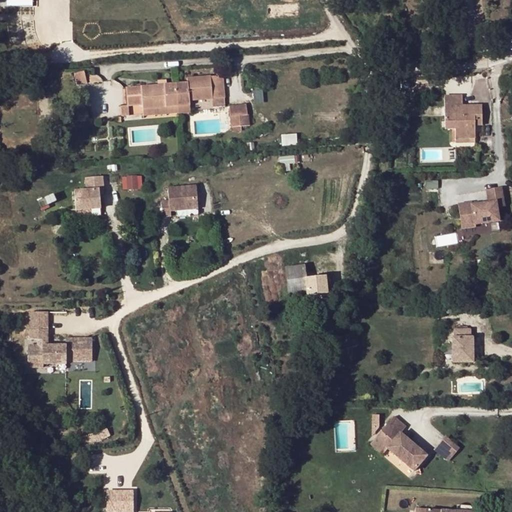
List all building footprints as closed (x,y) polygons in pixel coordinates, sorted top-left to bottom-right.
[(496,46),(500,49),(502,47),(505,43),(500,40),(496,46)] [(187,84),(174,85),(176,106),(189,104),(189,102),(212,99),(223,98),(221,76),(187,79),(187,84)] [(82,78),(72,79),(73,91),(84,90),(82,78)] [(469,83),(456,84),(456,92),(470,91),(469,83)] [(176,106),(174,85),(163,86),(156,86),(126,89),(127,106),(142,105),(142,109),(176,106)] [(224,106),(223,98),(212,99),(212,107),(224,106)] [(176,106),(177,116),(190,115),(189,104),(176,106)] [(143,119),(177,116),(176,106),(142,109),(143,119)] [(245,106),(228,107),(229,128),(239,128),(238,117),(246,117),(245,106)] [(455,107),(455,139),(474,138),(474,126),(474,122),(481,121),(481,106),(455,107)] [(297,133),(283,134),(283,144),(298,144),(297,133)] [(143,174),(123,175),(123,189),(144,188),(143,174)] [(105,191),(104,177),(87,179),(88,191),(75,192),(77,212),(102,209),(101,199),(100,191),(105,191)] [(194,188),(166,190),(167,203),(160,203),(161,219),(170,218),(169,213),(197,211),(194,188)] [(466,205),(466,229),(480,229),(480,227),(504,227),(504,213),(511,213),(511,194),(497,194),(497,207),(479,207),(479,204),(466,205)] [(436,236),(438,245),(459,241),(457,232),(436,236)] [(319,265),(306,267),(307,279),(320,277),(319,265)] [(307,279),(306,267),(286,269),(289,294),(306,292),(307,297),(327,295),(325,277),(320,277),(307,279)] [(47,346),(47,313),(30,313),(30,340),(38,340),(38,346),(28,346),(28,368),(43,368),(43,364),(66,364),(66,362),(92,362),(92,339),(66,339),(66,346),(47,346)] [(455,340),(452,340),(453,365),(473,364),(472,340),(470,340),(470,332),(455,332),(455,340)] [(392,418),(369,445),(382,455),(386,450),(413,473),(426,458),(399,435),(405,429),(392,418)] [(449,461),(461,447),(446,434),(434,448),(449,461)] [(133,511),(133,492),(106,492),(106,511),(133,511)]
